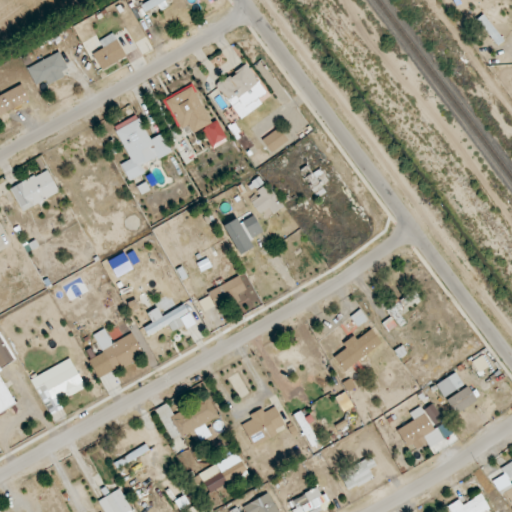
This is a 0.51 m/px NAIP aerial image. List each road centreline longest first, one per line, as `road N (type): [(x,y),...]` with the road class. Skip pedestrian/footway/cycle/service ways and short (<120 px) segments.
road 1 (residential): [(0,476),(326,291),(413,228)]
road 2 (tertiary): [(511,359),(243,0)]
road 3 (residential): [(0,159),(252,11)]
road 4 (residential): [(375,511),(511,426)]
